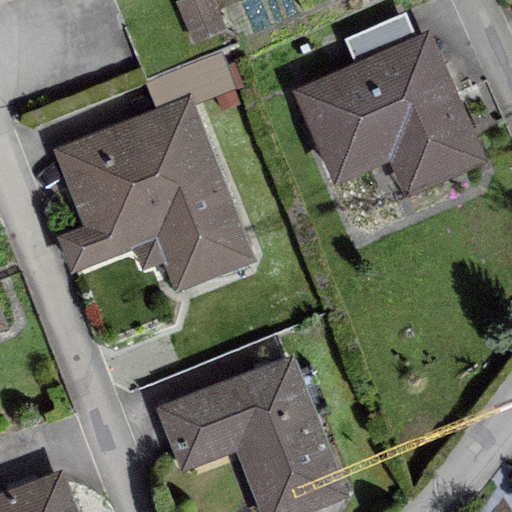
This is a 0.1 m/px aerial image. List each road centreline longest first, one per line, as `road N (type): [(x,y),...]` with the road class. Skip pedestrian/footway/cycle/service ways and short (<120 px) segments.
road 1 (residential): [(142,511),(0,142)]
road 2 (residential): [(439,511),(511,413)]
